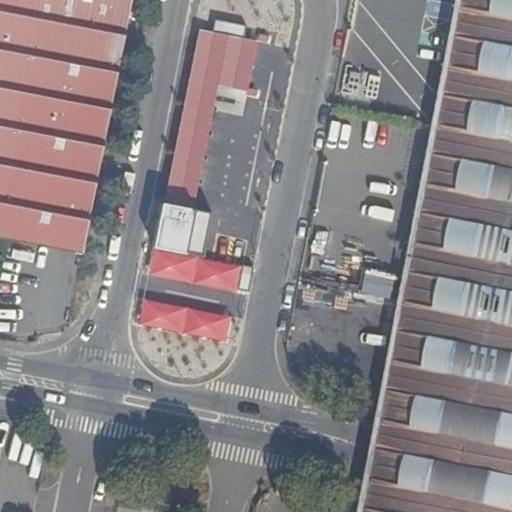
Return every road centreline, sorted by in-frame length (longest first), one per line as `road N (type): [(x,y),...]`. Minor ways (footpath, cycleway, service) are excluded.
road 1 (unclassified): [(246,425),(331,0)]
road 2 (unclassified): [(174,0),(92,395)]
road 3 (tertiary): [(246,425),(511,476)]
road 4 (tertiary): [(92,395),(246,425)]
